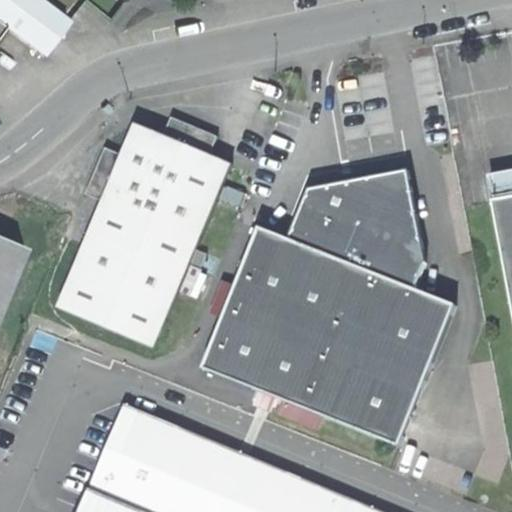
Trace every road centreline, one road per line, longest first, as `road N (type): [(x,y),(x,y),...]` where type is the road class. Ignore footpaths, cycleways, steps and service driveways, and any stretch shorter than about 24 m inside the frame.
road 1 (unknown): [(456,511),(152,378),(126,376),(101,383),(74,410),(27,511)]
road 2 (unclassified): [(0,160),(100,83),(151,61),(452,0)]
